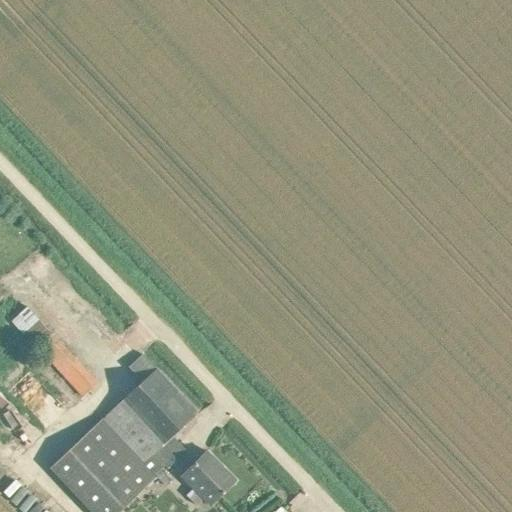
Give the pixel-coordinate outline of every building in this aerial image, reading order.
[(82,398),(97,384),(26,306),(11,320),(82,398)] [(166,470),(171,464),(186,451),(172,436),(197,413),(142,354),(128,367),(141,381),(47,465),(88,511),(115,511),(154,478),(162,487),(168,481),(158,469),(162,466),(166,470)] [(0,449),(12,447),(10,438),(0,440),(0,449)] [(209,507),(221,495),(235,481),(206,451),(180,477),(192,489),(185,496),(196,507),(203,500),(209,507)] [(73,511),(50,485),(35,498),(48,511),(73,511)]
